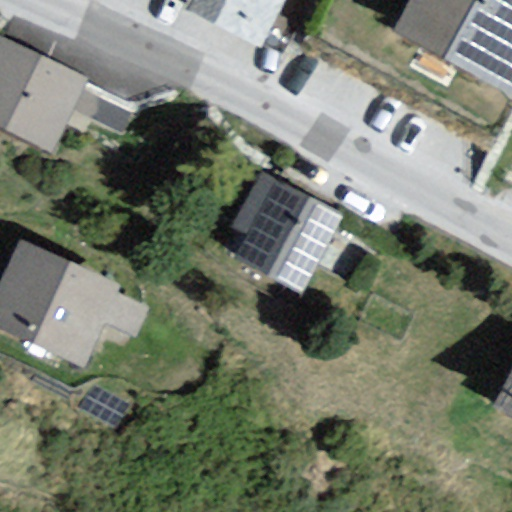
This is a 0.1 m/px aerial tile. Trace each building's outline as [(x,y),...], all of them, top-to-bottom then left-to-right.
[(265,0),(136,0),(228,58),(265,0)] [(511,73),(511,0),(400,0),(373,49),(490,114),(511,73)] [(61,88),(0,55),(0,159),(18,169),(61,88)] [(318,222),(250,181),(201,260),(270,302),(318,222)] [(103,296),(10,247),(0,266),(0,343),(61,375),(103,296)] [(511,331),(457,422),(511,454),(511,331)]
